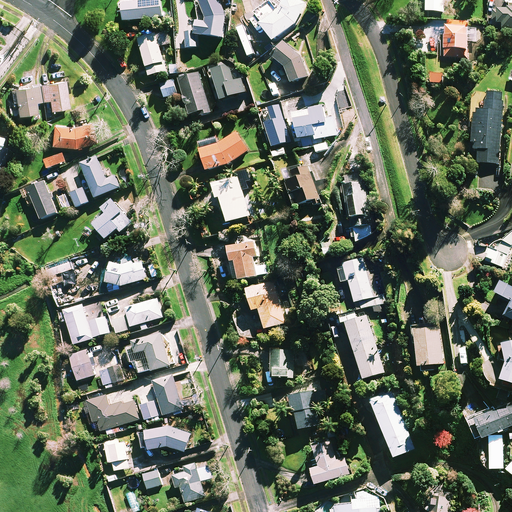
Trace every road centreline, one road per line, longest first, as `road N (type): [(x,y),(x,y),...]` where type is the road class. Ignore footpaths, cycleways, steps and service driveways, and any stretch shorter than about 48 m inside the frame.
road 1 (residential): [(260,511),(143,131),(104,69),(38,7)]
road 2 (residential): [(448,252),(428,223),(378,43),(349,0)]
